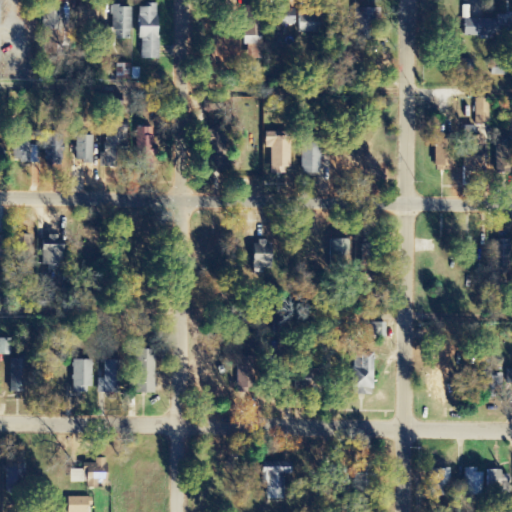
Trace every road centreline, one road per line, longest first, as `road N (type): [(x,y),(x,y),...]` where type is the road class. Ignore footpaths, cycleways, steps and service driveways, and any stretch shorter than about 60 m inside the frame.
road 1 (residential): [(511,203),(0,194)]
road 2 (residential): [(511,430),(0,422)]
road 3 (residential): [(176,511),(182,0)]
road 4 (residential): [(403,511),(407,0)]
